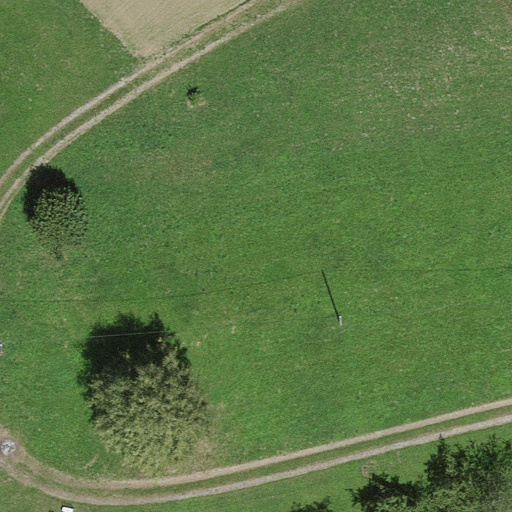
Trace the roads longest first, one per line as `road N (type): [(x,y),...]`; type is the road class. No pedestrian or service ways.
road 1 (track): [(511,408),(165,496),(73,493),(0,452)]
road 2 (track): [(0,182),(40,125),(262,0)]
